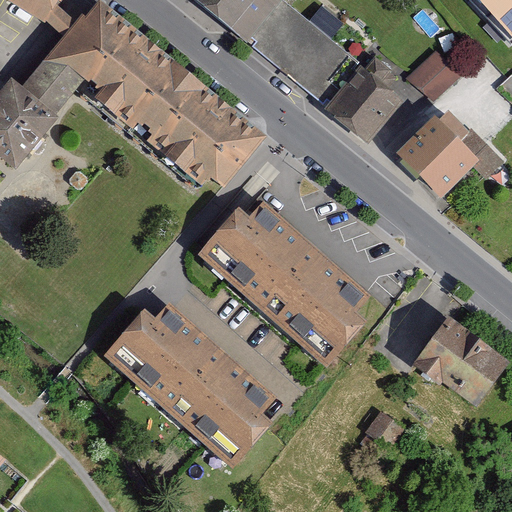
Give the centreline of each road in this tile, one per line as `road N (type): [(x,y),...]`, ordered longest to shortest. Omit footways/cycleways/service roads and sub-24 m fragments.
road 1 (residential): [(69,369),(286,125)]
road 2 (tertiary): [(511,305),(286,125)]
road 3 (tertiary): [(286,125),(130,0)]
